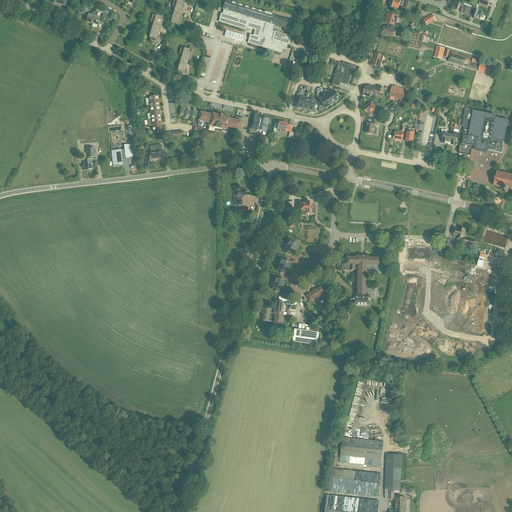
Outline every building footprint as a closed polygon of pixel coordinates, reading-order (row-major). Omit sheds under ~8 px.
[(175,7),(171,23),(179,25),(185,2),(177,0),(174,0),(172,6),(175,7)] [(216,10),(218,0),(211,0),(209,8),(216,10)] [(292,36),(275,31),(272,30),(274,24),(275,25),(278,16),(272,15),(272,14),(265,12),(225,0),(223,9),(224,9),(222,14),(221,13),(219,21),(246,30),(247,27),(255,29),(253,36),(250,35),(248,43),(281,53),(283,49),(286,50),(287,46),(286,46),(287,43),(289,44),(292,36)] [(391,0),(389,8),(398,11),(401,1),(397,0),(391,0)] [(477,0),(475,8),(464,4),(464,5),(455,2),(451,11),(458,13),(460,7),(463,8),(461,13),(472,17),(474,12),(477,13),(475,19),(480,21),(483,13),(478,11),(479,6),(488,9),(490,3),(484,1),(484,0),(477,0)] [(92,24),(96,12),(92,11),(91,16),(89,15),(86,23),(92,24)] [(96,12),(92,24),(98,26),(100,18),(97,17),(98,13),(96,12)] [(423,20),(427,26),(436,21),(431,12),(424,16),(426,19),(423,20)] [(385,23),(395,26),(398,17),(388,14),(385,23)] [(164,21),(163,21),(164,18),(153,15),(151,22),(154,23),(149,38),(151,39),(150,40),(151,40),(150,41),(154,43),(155,41),(156,40),(157,41),(161,27),(165,28),(167,19),(164,18),(164,21)] [(310,29),(313,29),(315,21),(308,18),(305,27),(308,28),(307,30),(309,31),(310,29)] [(381,36),(393,39),(396,31),(384,27),(381,36)] [(242,42),(244,36),(226,31),(224,36),(242,42)] [(189,47),(188,49),(181,47),(179,54),(182,55),(177,71),(185,73),(191,52),(193,53),(194,49),(189,47)] [(436,47),(435,52),(434,57),(442,59),(445,49),(436,47)] [(449,61),(464,65),(466,58),(451,53),(449,61)] [(379,54),(378,55),(376,54),(372,66),(374,67),(374,69),(383,72),(384,70),(387,71),(387,70),(384,68),(384,69),(380,68),(384,56),(379,54)] [(328,65),(334,67),(336,61),(330,59),(328,65)] [(339,63),(337,68),(332,85),(339,87),(340,83),(347,85),(348,82),(349,82),(354,65),(350,64),(349,66),(344,65),(345,63),(342,62),(341,64),(339,63)] [(492,69),(493,67),(481,64),(479,71),(493,75),(495,70),(492,69)] [(372,93),(380,95),(381,91),(365,86),(363,96),(371,98),(372,93)] [(390,97),(389,100),(394,101),(395,99),(404,102),(407,91),(392,86),(389,97),(390,97)] [(328,93),(334,102),(339,99),(332,90),(328,93)] [(302,109),(305,97),(300,96),(301,93),(298,93),(296,98),(299,99),(297,108),(302,109)] [(328,94),(324,97),(330,105),(334,102),(328,93),(327,93),(328,94)] [(149,97),(153,132),(162,131),(158,96),(149,97)] [(324,97),(319,100),(325,109),(330,105),(324,97)] [(379,110),(381,113),(386,109),(382,103),(379,105),(376,100),(372,103),(363,109),(367,114),(369,117),(375,114),(375,113),(378,111),(379,110)] [(466,108),(462,126),(464,127),(459,153),(471,155),(472,148),(475,148),(475,151),(486,153),(487,150),(488,150),(488,151),(502,153),(508,121),(495,118),(496,116),(473,111),(473,112),(472,112),(472,109),(466,108)] [(227,127),(238,130),(240,122),(229,119),(229,118),(223,117),(223,116),(219,115),(219,116),(212,114),(212,115),(200,113),(198,121),(210,123),(209,126),(213,127),(213,128),(222,130),(222,131),(226,132),(227,127)] [(269,120),(264,119),(263,120),(260,119),(260,118),(255,117),(252,129),(257,130),(257,131),(261,132),(261,131),(266,132),(269,120)] [(384,125),(384,121),(380,120),(379,120),(373,119),(372,125),(368,124),(366,134),(373,135),(376,136),(378,129),(375,128),(375,126),(377,126),(378,124),(384,125)] [(289,126),(287,125),(279,123),(279,124),(275,123),(273,131),(277,132),(277,130),(286,132),(286,131),(288,131),(289,129),(288,129),(289,126)] [(79,129),(79,137),(92,137),(92,129),(79,129)] [(447,131),(442,130),(441,136),(444,136),(442,143),(445,144),(448,144),(450,135),(446,134),(447,131)] [(394,140),(402,141),(404,134),(395,132),(394,140)] [(453,135),(450,135),(448,144),(451,145),(454,146),(455,138),(458,139),(459,133),(454,132),(453,135)] [(123,151),(123,143),(101,144),(101,152),(123,151)] [(149,152),(150,154),(149,155),(149,161),(166,160),(165,152),(163,152),(163,150),(162,150),(161,145),(150,146),(150,151),(149,152)] [(91,160),(91,158),(95,157),(94,148),(86,149),(88,161),(84,161),(85,170),(92,169),(91,164),(92,164),(91,160)] [(118,154),(111,155),(112,165),(116,165),(116,166),(120,165),(118,154)] [(511,176),(498,173),(497,176),(495,175),(493,183),(495,184),(495,186),(505,188),(505,191),(508,192),(509,189),(511,189),(511,176)] [(241,187),(234,188),(235,196),(238,196),(238,201),(237,201),(238,205),(242,205),(241,196),(250,194),(249,189),(241,191),(241,187)] [(303,216),(306,216),(306,214),(311,215),(311,214),(315,215),(315,210),(312,210),(312,203),(307,203),(307,204),(300,204),(300,211),(298,211),(297,225),(301,225),(301,220),(303,220),(303,216)] [(466,231),(460,229),(460,231),(455,229),(454,235),(458,237),(457,242),(452,240),(451,246),(455,248),(456,244),(460,245),(461,243),(475,247),(476,242),(464,238),(466,231)] [(487,230),(484,241),(491,243),(493,232),(487,230)] [(493,232),(491,243),(497,245),(500,234),(493,232)] [(500,234),(497,245),(504,247),(507,236),(500,234)] [(289,240),(283,250),(287,252),(286,253),(289,256),(290,254),(293,256),(297,251),(296,250),(299,245),(294,243),(296,240),(288,236),(287,239),(289,240)] [(286,258),(278,255),(277,259),(279,260),(276,270),(281,272),(280,273),(284,274),(285,273),(288,274),(290,268),(289,267),(290,262),(286,260),(286,258)] [(372,289),(366,289),(366,268),(368,270),(373,270),(376,269),(375,273),(382,273),(382,265),(381,265),(381,258),(378,258),(378,257),(369,257),(369,256),(355,256),(355,257),(344,257),(344,263),(342,266),(342,269),(343,271),(355,271),(355,272),(358,272),(357,295),(353,295),(353,305),(369,306),(369,298),(372,298),(374,296),(374,291),(372,289)] [(450,276),(443,272),(436,283),(443,287),(450,276)] [(280,279),(281,276),(273,274),(272,278),(274,278),(271,289),(275,290),(275,292),(279,293),(279,291),(283,292),(285,286),(284,286),(285,280),(280,279)] [(404,283),(407,284),(407,283),(417,285),(418,278),(417,278),(417,276),(406,274),(404,283)] [(481,274),(472,276),(473,283),(483,281),(481,274)] [(407,284),(405,290),(416,292),(417,285),(407,283),(407,284)] [(320,295),(323,301),(328,298),(326,294),(325,293),(321,287),(306,296),(310,302),(320,295)] [(405,290),(404,297),(415,299),(416,292),(405,290)] [(485,293),(475,295),(477,304),(485,303),(484,301),(486,300),(485,293)] [(273,329),(280,330),(281,328),(283,313),(282,313),(283,303),(276,302),(276,304),(275,304),(275,310),(263,308),(263,314),(265,314),(264,321),(274,322),(273,329)] [(402,307),(400,307),(401,312),(414,310),(414,305),(403,303),(402,307)] [(474,308),(474,312),(477,312),(477,316),(488,316),(488,310),(486,310),(486,308),(474,308)] [(414,310),(401,312),(402,316),(404,316),(406,320),(415,314),(414,310)] [(309,314),(312,322),(317,320),(315,315),(313,312),(309,314)] [(420,321),(414,328),(420,332),(427,324),(422,320),(421,322),(420,321)] [(308,328),(308,326),(299,324),(298,330),(294,330),(292,343),(317,346),(319,333),(318,333),(319,329),(308,328)] [(420,332),(418,334),(422,338),(431,327),(427,324),(420,332)] [(488,326),(477,326),(477,334),(482,334),(482,332),(488,332),(488,326)] [(431,327),(422,338),(426,341),(434,330),(431,327)] [(434,330),(426,341),(431,345),(438,336),(437,335),(438,333),(434,330)] [(445,339),(439,347),(441,348),(444,351),(443,352),(448,354),(452,341),(448,340),(447,341),(445,339)] [(452,341),(448,354),(452,356),(453,354),(457,354),(457,343),(452,341)] [(343,438),(340,456),(340,463),(381,467),(384,442),(343,438)] [(386,455),(385,491),(400,491),(401,456),(386,455)] [(329,492),(354,495),(379,497),(382,475),(331,469),(329,492)] [(395,511),(406,511),(406,508),(405,508),(405,498),(395,498),(395,511)]
